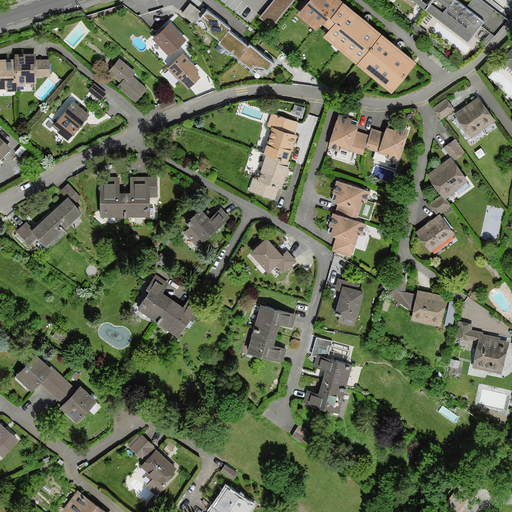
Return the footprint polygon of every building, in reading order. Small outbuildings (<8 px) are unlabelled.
[(292,0),(274,0),(262,16),(273,25),(292,0)] [(357,63),(383,33),(343,0),(305,0),(295,12),(315,28),(321,21),(329,28),(323,34),(357,63)] [(416,0),(468,40),(492,8),(481,0),(471,0),(467,5),(459,0),(416,0)] [(231,27),(207,9),(201,18),(205,21),(208,29),(207,30),(221,40),(229,30),(231,27)] [(188,39),(171,22),(154,39),(171,56),(188,39)] [(249,46),(229,30),(221,40),(219,42),(240,58),(249,46)] [(249,46),(240,58),(253,69),(255,65),(264,67),(268,71),(274,62),(250,44),(249,46)] [(511,46),(501,59),(511,69),(511,46)] [(51,76),(51,59),(37,59),(37,53),(16,54),(16,59),(0,59),(0,89),(8,89),(8,91),(17,91),(17,86),(26,86),(26,83),(38,83),(37,76),(51,76)] [(201,70),(184,54),(169,69),(190,90),(203,77),(198,73),(201,70)] [(137,72),(121,58),(109,71),(121,82),(118,86),(136,102),(148,89),(133,76),(137,72)] [(107,92),(95,83),(89,91),(101,100),(107,92)] [(178,106),(175,99),(160,106),(163,113),(178,106)] [(478,100),(457,115),(472,136),(493,121),(478,100)] [(84,109),(74,101),(54,125),(60,130),(59,132),(69,140),(89,116),(83,111),(84,109)] [(450,105),(446,101),(435,109),(441,118),(453,110),(450,105)] [(293,132),(297,120),(271,112),(267,123),(271,125),(263,151),(265,151),(257,177),(253,176),(249,189),(274,197),(277,185),(280,186),(289,159),(286,158),(289,148),(292,149),(297,133),(293,132)] [(360,120),(339,113),(328,146),(339,150),(340,146),(363,154),(365,147),(387,154),(386,158),(398,162),(409,128),(395,124),(394,127),(387,125),(385,131),(371,127),(369,134),(356,130),(360,120)] [(0,160),(0,158),(12,146),(0,134),(0,166),(3,163),(0,160)] [(446,147),(455,159),(464,152),(455,141),(450,144),(446,147)] [(429,176),(445,197),(466,182),(450,160),(429,176)] [(157,196),(157,175),(129,175),(129,190),(119,190),(119,175),(99,176),(100,215),(149,214),(149,196),(157,196)] [(329,232),(337,235),(332,249),(350,255),(358,231),(363,233),(367,220),(356,217),(362,199),(366,200),(370,188),(337,176),(332,191),(336,192),(334,199),(339,201),(336,211),(332,210),(328,223),(332,224),(329,232)] [(82,195),(69,181),(60,189),(65,195),(33,225),(27,219),(16,229),(29,243),(38,235),(45,242),(82,208),(75,201),(82,195)] [(432,204),(438,214),(450,205),(443,196),(432,204)] [(230,215),(221,205),(210,215),(201,204),(185,218),(191,224),(184,230),(196,244),(230,215)] [(453,235),(440,217),(418,233),(431,251),(453,235)] [(297,259),(287,248),(282,253),(265,235),(249,250),(268,270),(275,263),(283,272),(297,259)] [(193,320),(200,310),(187,301),(184,306),(163,292),(169,284),(156,275),(146,288),(149,290),(139,305),(178,333),(189,317),(193,320)] [(405,294),(405,278),(399,277),(392,278),(388,294),(415,312),(418,296),(405,294)] [(336,289),(343,291),(337,312),(342,313),(339,321),(354,325),(362,294),(357,292),(359,286),(339,280),(336,289)] [(440,326),(446,298),(419,292),(418,296),(415,312),(413,320),(440,326)] [(292,326),(296,311),(259,301),(246,351),(282,361),(286,346),(272,342),(278,322),(292,326)] [(501,372),(508,343),(498,341),(499,339),(482,336),(482,334),(470,331),(472,326),(460,323),(457,336),(468,339),(468,337),(481,340),(475,367),(501,372)] [(337,411),(351,362),(346,361),(352,341),(334,336),(328,356),(317,352),(313,365),(324,368),(317,391),(306,388),(303,401),(337,411)] [(45,366),(36,358),(18,377),(33,391),(41,381),(66,405),(63,408),(77,421),(95,403),(81,389),(78,392),(47,364),(45,366)] [(20,439),(0,420),(0,452),(4,457),(20,439)] [(301,423),(295,433),(307,440),(313,430),(301,423)] [(177,465),(141,432),(128,443),(144,458),(139,463),(154,475),(146,484),(157,495),(167,484),(163,479),(177,465)] [(174,447),(168,442),(164,447),(170,452),(174,447)] [(238,471),(225,462),(223,466),(220,470),(233,478),(238,471)] [(456,486),(469,495),(478,482),(465,473),(456,486)] [(244,511),(251,501),(227,485),(208,511),(244,511)] [(109,511),(78,488),(62,508),(66,511),(109,511)] [(442,506),(449,511),(457,511),(467,499),(453,489),(442,506)]
